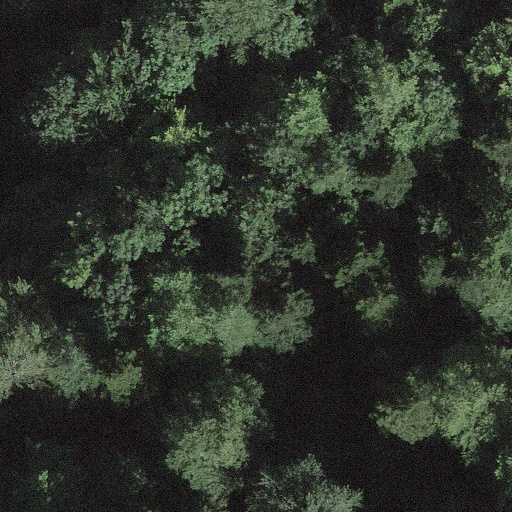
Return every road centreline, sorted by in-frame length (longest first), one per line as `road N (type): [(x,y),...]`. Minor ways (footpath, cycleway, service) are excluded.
road 1 (track): [(511,330),(313,358),(0,424)]
road 2 (residential): [(0,207),(366,0)]
